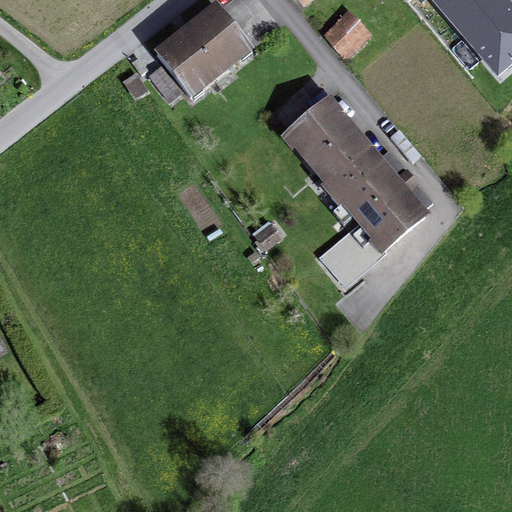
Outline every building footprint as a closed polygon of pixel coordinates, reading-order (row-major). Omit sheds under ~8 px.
[(328,0),(296,0),(310,16),(328,0)] [(436,0),(435,1),(500,76),(511,66),(511,26),(491,1),(489,0),(436,0)] [(260,58),(222,11),(161,61),(198,107),(260,58)] [(376,42),(352,19),(326,45),(350,68),(376,42)] [(286,140),(362,228),(323,261),(345,287),(427,217),(399,184),(355,133),(330,103),(286,140)]
